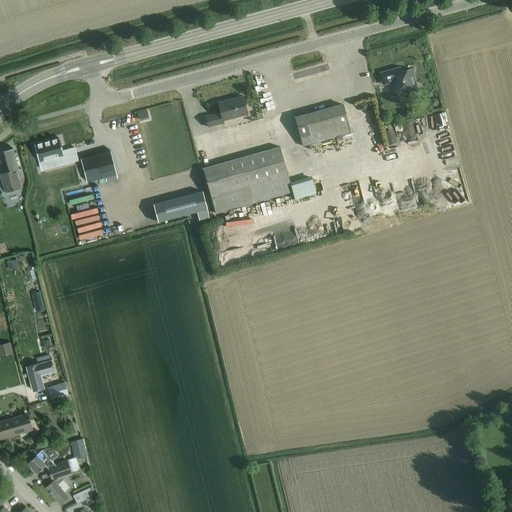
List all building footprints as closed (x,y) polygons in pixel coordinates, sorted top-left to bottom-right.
[(400,68),(395,69),(380,73),(383,81),(386,80),(387,84),(391,83),(394,91),(404,89),(405,93),(417,90),(412,69),(401,72),(400,68)] [(248,114),(243,96),(218,103),(221,112),(206,116),(208,127),(224,123),(223,121),(248,114)] [(351,133),(346,114),(343,105),(295,119),(303,146),(351,133)] [(393,131),(385,134),(388,145),(397,143),(393,131)] [(34,145),(38,162),(56,157),(58,166),(78,161),(77,157),(76,157),(75,151),(74,148),(62,151),(59,139),(34,145)] [(203,169),(206,178),(216,213),(293,192),(295,200),(316,194),(312,179),(291,185),(280,147),(203,169)] [(0,175),(5,192),(15,190),(20,188),(17,177),(23,176),(21,169),(24,168),(20,153),(14,155),(12,149),(2,152),(7,172),(0,174),(0,175)] [(80,159),(83,169),(86,182),(116,174),(110,151),(80,159)] [(104,190),(71,198),(74,212),(107,204),(104,190)] [(211,218),(204,192),(155,204),(160,223),(198,213),(200,220),(211,218)] [(35,193),(31,202),(41,206),(44,197),(35,193)] [(9,215),(10,227),(18,226),(16,214),(9,215)] [(15,260),(5,263),(7,270),(17,267),(15,260)] [(40,291),(32,293),(36,310),(44,308),(40,291)] [(9,344),(0,345),(0,356),(11,353),(9,344)] [(43,388),(41,379),(40,376),(54,372),(51,360),(26,367),(32,391),(43,388)] [(64,382),(47,387),(51,399),(68,394),(64,382)] [(0,438),(8,436),(32,429),(28,414),(0,422),(0,438)] [(77,440),(70,442),(72,448),(83,445),(82,439),(81,439),(77,440)] [(54,441),(34,446),(35,450),(55,445),(54,441)] [(40,450),(24,455),(29,460),(34,456),(40,451),(40,450)] [(29,460),(27,463),(36,473),(45,465),(48,468),(50,474),(51,479),(61,476),(71,472),(77,470),(80,469),(76,458),(76,457),(72,458),(54,464),(41,450),(40,451),(34,456),(29,460)] [(60,504),(68,498),(68,497),(64,492),(69,488),(62,480),(57,485),(53,480),(45,487),(60,504)] [(77,504),(79,502),(93,496),(96,495),(92,487),(89,488),(73,496),(77,504)] [(88,511),(79,502),(77,504),(65,510),(66,511),(88,511)]
